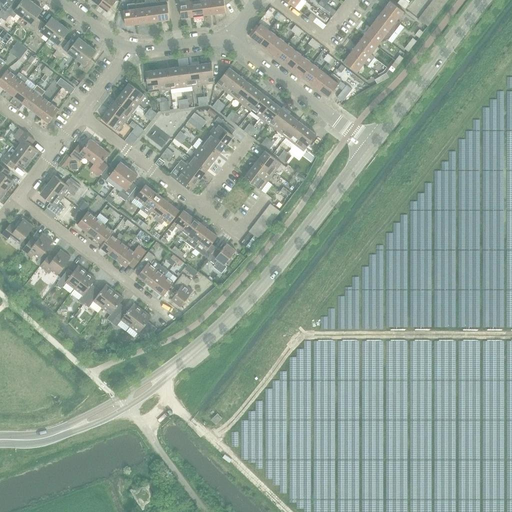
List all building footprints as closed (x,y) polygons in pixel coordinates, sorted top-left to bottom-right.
[(0,0),(1,1),(0,2),(0,6),(2,8),(0,10),(0,16),(1,17),(14,0),(0,0)] [(14,0),(1,17),(5,20),(10,14),(14,17),(17,13),(22,17),(34,3),(30,0),(21,0),(19,4),(14,0)] [(101,0),(98,4),(107,11),(115,0),(101,0)] [(155,0),(144,0),(145,2),(147,22),(158,21),(156,2),(155,0)] [(167,0),(156,2),(158,21),(169,19),(167,0)] [(190,0),(191,1),(192,16),(203,15),(201,0),(190,0)] [(212,0),(201,0),(203,15),(214,13),(212,0)] [(212,0),(214,13),(225,12),(224,5),(231,0),(212,0)] [(442,7),(431,0),(428,5),(438,12),(442,7)] [(192,16),(191,1),(179,3),(181,18),(192,16)] [(390,1),(383,9),(396,20),(403,11),(390,1)] [(145,2),(134,4),(135,8),(137,24),(147,22),(145,2)] [(34,3),(22,17),(28,22),(25,26),(33,32),(41,20),(36,17),(42,9),(34,3)] [(127,4),(127,9),(123,10),(125,25),(137,24),(135,8),(134,4),(134,3),(127,4)] [(438,12),(428,5),(425,9),(435,17),(438,12)] [(383,9),(376,18),(394,32),(400,23),(396,20),(383,9)] [(435,17),(425,9),(421,14),(431,21),(435,17)] [(325,25),(310,13),(307,11),(305,15),(323,28),(325,25)] [(431,21),(421,14),(418,19),(428,26),(431,21)] [(41,20),(33,32),(40,38),(43,34),(49,38),(60,23),(52,16),(46,24),(41,20)] [(376,18),(370,27),(383,37),(387,40),(394,32),(376,18)] [(60,23),(49,38),(55,42),(52,46),(56,50),(53,54),(56,56),(68,41),(63,37),(69,30),(60,23)] [(250,37),(259,44),(269,30),(260,23),(250,37)] [(370,27),(363,35),(377,46),(383,37),(370,27)] [(419,37),(423,32),(419,29),(415,34),(419,37)] [(269,30),(259,44),(267,50),(278,37),(269,30)] [(6,36),(2,41),(6,43),(11,36),(7,32),(4,35),(6,36)] [(363,35),(356,44),(374,57),(380,49),(376,46),(377,46),(363,35)] [(68,41),(56,56),(59,59),(63,55),(67,58),(70,54),(76,58),(87,44),(78,37),(73,45),(68,41)] [(278,37),(267,50),(276,57),(286,43),(278,37)] [(412,38),(408,43),(412,46),(416,41),(412,38)] [(9,51),(14,55),(22,44),(17,40),(9,51)] [(286,43),(276,57),(285,63),(295,50),(286,43)] [(22,44),(14,55),(19,59),(25,51),(27,48),(22,44)] [(87,44),(76,58),(81,63),(78,67),(86,73),(95,62),(90,58),(96,50),(87,44)] [(356,44),(350,52),(363,63),(364,63),(367,66),(374,57),(356,44)] [(295,50),(285,63),(293,70),(304,56),(295,50)] [(363,63),(350,52),(343,62),(356,72),(363,63)] [(304,56),(293,70),(302,77),(312,63),(304,56)] [(211,62),(200,64),(203,84),(214,83),(211,62)] [(312,63),(302,77),(310,83),(321,70),(312,63)] [(200,64),(189,65),(192,86),(203,84),(200,64)] [(189,65),(178,66),(181,87),(192,86),(189,65)] [(178,66),(168,68),(170,88),(181,87),(178,66)] [(216,84),(225,90),(238,74),(229,67),(216,84)] [(168,68),(157,69),(159,90),(170,88),(168,68)] [(0,77),(0,85),(5,89),(16,76),(7,69),(0,77)] [(159,90),(157,69),(145,71),(148,91),(159,90)] [(321,70),(310,83),(319,90),(329,76),(321,70)] [(18,72),(16,76),(5,89),(14,96),(27,79),(18,72)] [(329,76),(319,90),(328,97),(338,83),(341,80),(332,73),(329,76)] [(238,74),(225,90),(234,97),(246,81),(238,74)] [(27,79),(14,96),(22,102),(35,86),(27,79)] [(64,80),(60,85),(71,93),(74,88),(64,80)] [(246,81),(234,97),(242,104),(255,87),(246,81)] [(129,82),(122,92),(138,104),(145,95),(129,82)] [(36,84),(35,86),(22,102),(31,109),(41,96),(45,91),(36,84)] [(255,87),(242,104),(251,110),(264,94),(255,87)] [(122,92),(115,100),(131,113),(138,104),(122,92)] [(264,94),(251,110),(259,117),(272,101),(264,94)] [(41,96),(31,109),(40,116),(50,102),(41,96)] [(212,106),(216,109),(221,102),(217,99),(212,106)] [(115,100),(108,109),(125,121),(131,113),(115,100)] [(272,101),(259,117),(268,124),(281,107),(272,101)] [(50,102),(40,116),(48,122),(58,109),(50,102)] [(221,102),(216,109),(219,112),(225,105),(221,102)] [(281,107),(268,124),(277,130),(289,114),(281,107)] [(150,108),(147,111),(154,117),(157,113),(150,108)] [(217,113),(209,108),(207,111),(214,117),(217,113)] [(125,121),(108,109),(101,118),(118,130),(125,121)] [(226,117),(230,120),(236,113),(232,110),(226,117)] [(154,117),(147,111),(144,115),(151,121),(154,117)] [(236,113),(230,120),(234,123),(239,116),(236,113)] [(289,114),(277,130),(285,137),(298,121),(289,114)] [(216,123),(210,132),(226,144),(233,135),(225,129),(228,125),(218,116),(214,121),(216,123)] [(197,123),(190,117),(187,121),(194,126),(197,123)] [(298,121),(285,137),(294,144),(307,127),(298,121)] [(243,130),(247,133),(253,126),(249,123),(243,130)] [(137,124),(134,128),(141,134),(144,130),(137,124)] [(253,126),(247,133),(251,136),(256,129),(253,126)] [(307,127),(294,144),(303,151),(316,134),(307,127)] [(141,134),(134,128),(131,132),(138,137),(141,134)] [(21,142),(16,148),(31,159),(38,150),(31,144),(34,140),(23,131),(17,139),(21,142)] [(180,131),(177,134),(184,140),(187,136),(180,131)] [(210,132),(203,140),(219,153),(226,144),(210,132)] [(184,140),(177,134),(174,138),(181,143),(184,140)] [(261,144),(265,147),(270,139),(267,137),(261,144)] [(84,155),(89,159),(99,145),(90,138),(83,147),(78,143),(70,154),(80,161),(84,155)] [(270,139),(265,147),(268,149),(274,142),(270,139)] [(203,140),(196,149),(213,162),(219,153),(203,140)] [(12,145),(8,151),(1,159),(12,168),(16,163),(23,169),(31,159),(16,148),(12,145)] [(99,145),(89,159),(94,163),(89,169),(99,176),(107,165),(102,161),(109,153),(99,145)] [(167,148),(164,151),(171,157),(174,153),(167,148)] [(196,149),(190,158),(206,170),(213,162),(196,149)] [(264,150),(258,159),(274,172),(281,163),(264,150)] [(278,157),(282,160),(287,153),(284,150),(278,157)] [(171,157),(164,151),(161,155),(168,161),(171,157)] [(72,157),(66,153),(59,163),(65,167),(72,157)] [(287,153),(282,160),(286,163),(291,155),(287,153)] [(181,159),(178,162),(200,179),(206,170),(190,158),(186,163),(181,159)] [(258,159),(251,168),(267,181),(274,172),(258,159)] [(114,187),(129,168),(120,161),(114,169),(109,165),(101,176),(114,187)] [(200,179),(178,162),(169,175),(188,190),(191,186),(193,188),(200,179)] [(0,186),(6,191),(14,182),(6,176),(10,171),(0,163),(0,186)] [(129,168),(114,187),(120,191),(117,194),(125,200),(128,197),(136,186),(132,182),(138,175),(129,168)] [(267,181),(251,168),(244,177),(260,190),(267,181)] [(305,178),(298,172),(295,176),(302,182),(305,178)] [(54,175),(47,184),(63,196),(67,191),(73,195),(80,186),(68,178),(65,183),(54,175)] [(63,196),(47,184),(40,194),(50,202),(46,206),(58,215),(64,206),(59,202),(63,196)] [(136,186),(128,197),(132,201),(132,202),(140,208),(143,204),(154,191),(145,184),(141,189),(136,186)] [(283,187),(280,190),(287,196),(290,192),(283,187)] [(287,196),(280,190),(277,194),(285,199),(287,196)] [(154,191),(143,204),(140,208),(149,215),(152,210),(152,211),(162,197),(154,191)] [(114,199),(108,194),(105,198),(111,203),(114,199)] [(162,197),(152,211),(157,214),(154,218),(157,221),(171,204),(162,197)] [(89,203),(82,199),(77,205),(84,210),(89,203)] [(270,203),(266,208),(276,216),(280,211),(270,203)] [(171,204),(157,221),(161,224),(164,220),(169,224),(179,210),(171,204)] [(83,212),(76,207),(71,214),(77,219),(83,212)] [(266,208),(263,212),(273,220),(276,216),(266,208)] [(183,209),(173,223),(168,228),(172,231),(175,227),(176,225),(181,229),(192,216),(183,209)] [(77,224),(86,231),(96,217),(87,211),(77,224)] [(263,212),(259,217),(269,225),(273,220),(263,212)] [(192,216),(181,229),(177,235),(186,241),(190,236),(200,223),(192,216)] [(96,217),(86,231),(94,237),(104,224),(96,217)] [(259,217),(256,222),(266,229),(269,225),(259,217)] [(20,243),(34,226),(23,218),(17,227),(10,222),(1,234),(8,239),(10,236),(20,243)] [(256,222),(252,226),(262,234),(266,229),(256,222)] [(190,236),(186,241),(194,248),(198,242),(208,229),(200,223),(190,236)] [(94,237),(102,244),(103,244),(111,234),(113,231),(104,224),(94,237)] [(262,234),(252,226),(249,231),(259,239),(262,234)] [(198,242),(194,248),(207,258),(216,247),(211,243),(217,236),(208,229),(198,242)] [(103,244),(102,244),(100,247),(109,253),(119,240),(123,235),(119,232),(117,235),(118,236),(116,238),(111,234),(103,244)] [(39,258),(53,240),(42,233),(36,241),(31,238),(22,250),(31,257),(33,254),(39,258)] [(119,240),(109,253),(117,260),(127,246),(119,240)] [(220,251),(216,247),(207,258),(215,264),(213,266),(221,273),(226,266),(224,264),(235,250),(226,243),(220,251)] [(127,246),(117,260),(126,267),(130,261),(135,265),(146,250),(138,245),(133,251),(127,246)] [(57,274),(70,257),(60,249),(53,258),(49,254),(40,266),(49,273),(51,270),(57,274)] [(146,282),(160,264),(154,259),(156,257),(149,251),(134,269),(139,273),(137,275),(146,282)] [(160,264),(146,282),(154,289),(165,275),(168,270),(160,264)] [(197,272),(188,264),(185,268),(194,276),(197,272)] [(66,282),(74,288),(87,272),(78,265),(71,274),(66,271),(57,282),(62,286),(66,282)] [(87,272),(74,288),(82,295),(79,299),(84,303),(93,291),(88,288),(95,278),(87,272)] [(180,306),(193,290),(187,286),(191,280),(182,273),(174,284),(179,288),(171,299),(180,306)] [(165,275),(154,289),(163,295),(173,282),(177,277),(173,274),(169,278),(165,275)] [(93,291),(84,303),(89,307),(90,305),(98,312),(101,307),(102,307),(114,291),(106,284),(97,295),(93,291)] [(114,291),(102,307),(110,313),(106,318),(111,322),(121,310),(116,307),(123,297),(114,291)] [(121,310),(111,322),(116,326),(121,319),(130,326),(142,309),(133,303),(125,314),(121,310)] [(142,309),(130,326),(147,340),(156,328),(148,321),(151,316),(142,309)] [(0,377),(0,398),(11,393),(0,377)] [(150,498),(146,490),(143,490),(139,489),(134,492),(129,492),(128,492),(141,511),(143,511),(143,507),(149,503),(150,498)]
